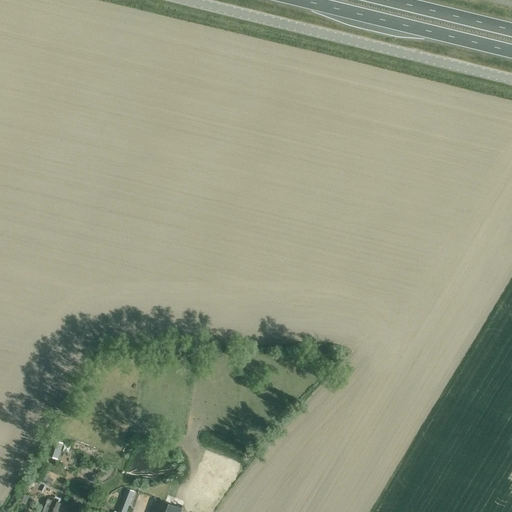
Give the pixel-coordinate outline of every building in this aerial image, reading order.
[(48,456),(58,460),(63,443),(54,440),(48,456)] [(207,490),(216,464),(208,460),(198,487),(207,490)] [(53,481),(55,474),(46,473),(45,480),(53,481)] [(126,511),(134,492),(127,489),(117,511),(115,511),(114,511),(126,511)] [(153,511),(181,511),(182,509),(158,500),(153,511)] [(49,511),(57,511),(61,504),(53,501),(49,511)]
